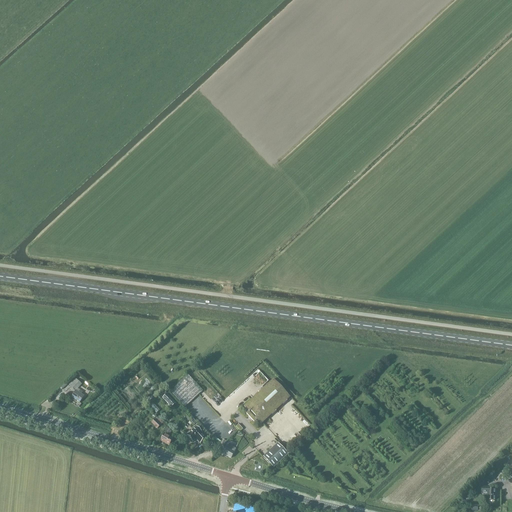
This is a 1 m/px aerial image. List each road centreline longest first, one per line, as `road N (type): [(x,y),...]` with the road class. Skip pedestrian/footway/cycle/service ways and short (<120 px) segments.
road 1 (unclassified): [(511,334),(0,265)]
road 2 (primary): [(511,345),(0,276)]
road 3 (unclassified): [(0,405),(230,477)]
road 4 (tertiary): [(230,477),(355,511)]
